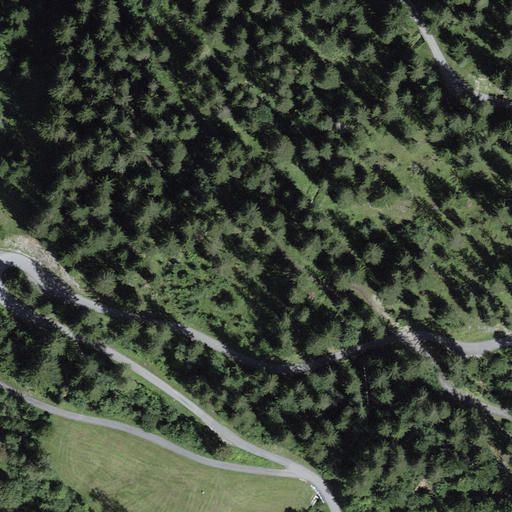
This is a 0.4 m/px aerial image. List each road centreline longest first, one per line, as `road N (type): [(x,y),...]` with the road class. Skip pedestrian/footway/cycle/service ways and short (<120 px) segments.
road 1 (unclassified): [(511,340),(472,347),(409,336),(299,368),(264,367),(195,335),(74,300),(24,261),(0,263)]
road 2 (unclassified): [(0,294),(132,364),(222,432),(319,477)]
road 3 (track): [(315,474),(220,465),(0,382)]
road 4 (unclassified): [(405,0),(455,86),(511,106)]
road 5 (track): [(0,129),(24,62),(34,0)]
